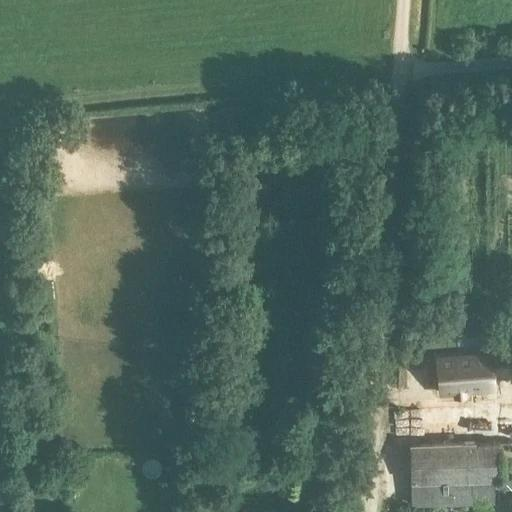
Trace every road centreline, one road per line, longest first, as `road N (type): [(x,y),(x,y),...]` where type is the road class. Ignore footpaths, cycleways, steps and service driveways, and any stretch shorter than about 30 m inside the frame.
road 1 (track): [(371,511),(398,73)]
road 2 (track): [(0,105),(398,73)]
